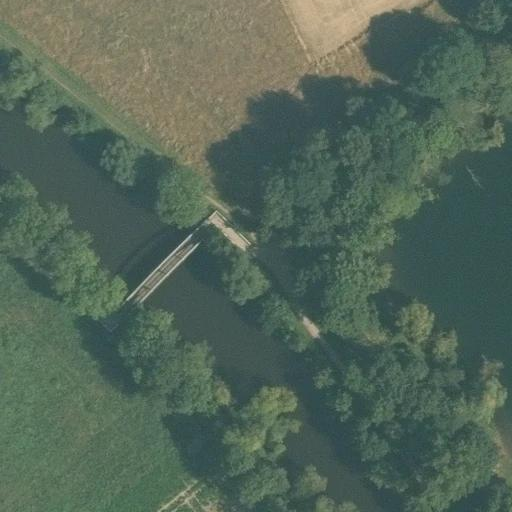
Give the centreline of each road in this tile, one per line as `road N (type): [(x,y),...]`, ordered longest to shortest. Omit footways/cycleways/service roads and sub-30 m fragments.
road 1 (track): [(0,237),(108,326),(215,219),(272,268)]
road 2 (track): [(272,268),(511,66)]
road 3 (track): [(272,268),(448,511)]
road 4 (track): [(66,288),(253,511)]
